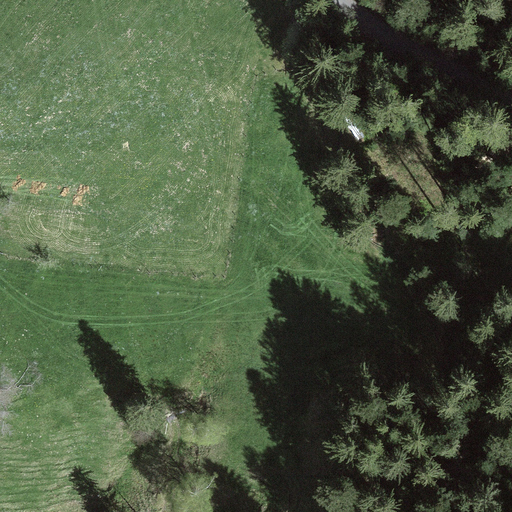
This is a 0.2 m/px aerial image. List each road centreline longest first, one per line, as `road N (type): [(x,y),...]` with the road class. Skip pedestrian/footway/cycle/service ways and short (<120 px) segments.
road 1 (track): [(511,100),(335,0)]
road 2 (track): [(166,511),(174,439),(168,409),(99,370)]
